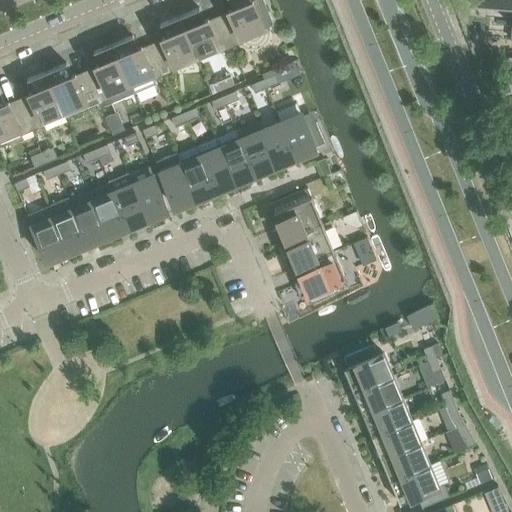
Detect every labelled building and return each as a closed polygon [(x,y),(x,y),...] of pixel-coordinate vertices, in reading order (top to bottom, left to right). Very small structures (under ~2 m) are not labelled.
[(231,18),(221,22),(232,47),(243,43),(241,38),(264,28),(251,0),(227,0),(231,9),(228,10),(231,18)] [(511,0),(471,0),(471,6),(511,9),(511,0)] [(199,7),(179,16),(196,56),(218,47),(220,52),(232,47),(221,22),(211,26),(208,19),(204,20),(199,7)] [(165,45),(154,49),(165,75),(176,70),(174,65),(196,56),(179,16),(160,24),(165,36),(161,38),(165,45)] [(113,43),(130,84),(134,93),(156,84),(154,79),(165,75),(154,49),(144,54),(141,46),(138,48),(132,35),(113,43)] [(98,73),(88,77),(98,103),(110,98),(108,93),(130,84),(113,43),(93,51),(98,64),(95,65),(98,73)] [(294,59),(261,73),(264,79),(275,74),(279,82),(300,73),(294,59)] [(66,63),(46,71),(63,111),(85,102),(87,107),(98,103),(88,77),(78,81),(75,74),(71,75),(66,63)] [(32,100),(21,105),(32,130),(43,125),(41,120),(63,111),(46,71),(27,79),(32,91),(28,93),(32,100)] [(264,79),(263,79),(266,88),(279,83),(279,82),(275,74),(264,79)] [(232,75),(213,83),(217,91),(235,84),(232,75)] [(255,93),(266,88),(263,79),(251,84),(255,93)] [(21,135),(32,130),(21,105),(11,109),(8,101),(5,103),(0,91),(0,137),(19,130),(21,135)] [(235,91),(223,96),(226,104),(239,99),(235,91)] [(215,109),(226,104),(223,96),(211,101),(215,109)] [(195,107),(183,112),(186,121),(199,116),(195,107)] [(117,111),(105,116),(112,134),(124,129),(117,111)] [(174,126),(186,121),(183,112),(171,117),(174,126)] [(301,113),(280,122),(295,157),(316,148),(301,113)] [(275,165),(295,157),(280,122),(260,130),(275,165)] [(158,133),(154,124),(142,129),(145,138),(158,133)] [(255,174),(240,138),(237,130),(217,138),(235,182),(255,174)] [(255,174),(275,165),(260,130),(240,138),(255,174)] [(139,141),(135,132),(123,137),(126,146),(139,141)] [(217,138),(197,146),(215,190),(235,182),(217,138)] [(106,144),(95,149),(98,158),(110,153),(106,144)] [(52,146),(41,151),(45,162),(56,157),(52,146)] [(195,199),(215,190),(197,146),(177,155),(195,199)] [(86,163),(98,158),(95,149),(82,154),(86,163)] [(34,167),(45,162),(41,151),(29,156),(34,167)] [(176,153),(156,162),(174,207),(195,199),(177,155),(176,153)] [(325,158),(317,161),(323,176),(331,173),(328,165),(325,158)] [(66,161),(55,166),(58,174),(70,169),(66,161)] [(46,179),(58,174),(55,166),(42,171),(46,179)] [(149,166),(129,175),(147,219),(168,210),(149,166)] [(127,227),(147,219),(129,175),(128,175),(127,173),(108,181),(112,191),(127,227)] [(14,183),(17,191),(29,186),(26,177),(14,183)] [(278,243),(285,240),(285,239),(322,224),(307,187),(269,203),(279,227),(272,230),(278,243)] [(107,235),(127,227),(112,191),(92,200),(107,235)] [(87,244),(107,235),(92,200),(89,192),(69,200),(87,244)] [(87,244),(69,200),(68,198),(48,206),(67,252),(87,244)] [(46,260),(67,252),(48,206),(27,215),(46,260)] [(289,270),(296,267),(296,266),(333,250),(322,224),(285,239),(285,240),(290,253),(283,256),(289,270)] [(345,278),(333,250),(296,266),(296,267),(301,280),(294,283),(300,297),(308,293),(311,302),(337,291),(334,283),(345,278)] [(289,299),(282,303),(288,317),(296,314),(289,299)] [(428,304),(407,315),(413,329),(435,319),(428,304)] [(397,321),(384,327),(389,336),(401,331),(397,321)] [(423,349),(428,360),(437,357),(437,356),(443,354),(438,343),(423,349)] [(344,368),(353,391),(392,375),(382,352),(377,354),(373,344),(344,355),(349,366),(344,368)] [(442,369),(437,357),(428,360),(433,372),(442,369)] [(401,397),(392,375),(353,391),(362,413),(401,397)] [(440,393),(445,405),(454,402),(449,390),(440,393)] [(410,420),(401,397),(362,413),(372,436),(410,420)] [(451,418),(456,427),(464,423),(458,414),(454,402),(445,405),(451,418)] [(420,442),(410,420),(372,436),(381,458),(420,442)] [(475,443),(464,423),(456,427),(468,447),(475,443)] [(439,427),(427,432),(429,437),(441,432),(439,427)] [(429,464),(420,442),(381,458),(390,480),(429,464)] [(485,462),(473,467),(477,476),(480,482),(492,477),(485,462)] [(438,485),(429,464),(390,480),(399,503),(417,496),(421,507),(448,496),(443,483),(438,485)] [(477,476),(463,482),(466,488),(480,482),(477,476)] [(510,511),(500,484),(485,490),(493,511),(510,511)]
